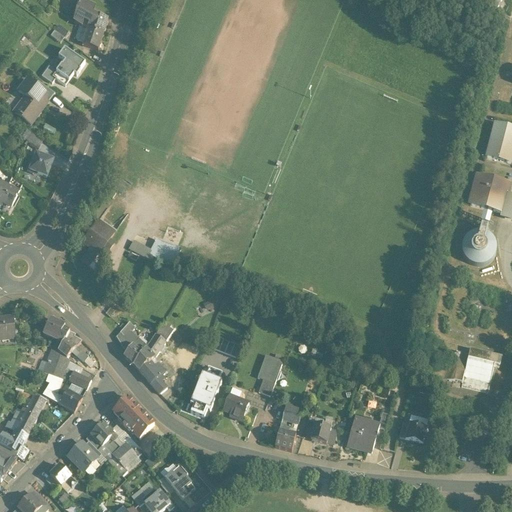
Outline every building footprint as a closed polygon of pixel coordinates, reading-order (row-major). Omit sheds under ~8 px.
[(93,5),(83,0),(82,0),(80,7),(79,6),(75,22),(82,26),(84,20),(86,22),(90,22),(92,15),(90,14),(93,5)] [(503,0),(470,0),(470,1),(495,15),(503,0)] [(108,20),(92,15),(90,22),(87,30),(103,35),(108,20)] [(68,32),(58,24),(54,29),(64,37),(68,32)] [(87,30),(82,45),(98,50),(103,35),(87,30)] [(84,61),(63,47),(59,54),(65,58),(56,71),(53,75),(56,77),(65,84),(73,71),(76,73),(84,61)] [(53,75),(56,71),(49,66),(42,76),(52,83),(56,77),(53,75)] [(25,96),(13,112),(30,125),(47,102),(43,99),(46,94),(33,85),(26,80),(18,91),(25,96)] [(50,90),(37,80),(33,85),(46,94),(50,90)] [(54,94),(50,90),(46,94),(43,99),(47,102),(54,94)] [(511,161),(511,129),(494,126),(486,159),(511,165),(511,161)] [(26,130),(21,137),(27,141),(32,134),(26,130)] [(41,141),(32,134),(27,141),(38,149),(41,141)] [(53,160),(36,153),(30,170),(47,176),(53,160)] [(507,187),(478,180),(471,207),(500,215),(505,196),(507,187)] [(0,201),(11,207),(19,192),(0,181),(0,201)] [(511,197),(505,196),(500,215),(502,215),(501,221),(511,223),(511,197)] [(483,220),(479,234),(482,234),(486,236),(490,222),(483,220)] [(114,232),(98,221),(82,242),(90,247),(80,260),(89,266),(92,262),(103,247),(110,239),(114,232)] [(492,240),(488,237),(486,236),(482,234),(479,234),(475,234),(466,237),(463,241),(460,247),(460,254),(463,261),(467,266),(475,269),(482,268),(488,266),(492,261),(495,257),(495,249),(494,244),(492,240)] [(114,243),(110,239),(103,247),(108,250),(114,243)] [(180,251),(157,241),(150,254),(143,250),(142,252),(140,255),(147,259),(150,255),(172,267),(180,251)] [(142,252),(131,245),(129,248),(140,255),(142,252)] [(102,270),(92,262),(89,266),(99,273),(102,270)] [(115,312),(111,309),(106,315),(110,318),(115,312)] [(13,318),(0,319),(0,341),(9,340),(9,338),(15,337),(13,318)] [(50,320),(43,334),(57,342),(64,330),(65,327),(50,320)] [(165,322),(164,322),(155,337),(165,344),(175,330),(166,323),(166,322),(165,322)] [(124,330),(116,340),(119,345),(130,334),(134,329),(129,325),(127,326),(124,330)] [(64,330),(57,342),(63,345),(65,341),(69,333),(64,330)] [(208,332),(201,346),(205,348),(212,333),(208,332)] [(75,336),(69,333),(65,341),(76,348),(82,342),(74,338),(75,336)] [(138,341),(130,334),(119,345),(126,355),(124,359),(134,368),(147,348),(138,340),(138,341)] [(147,348),(134,368),(139,373),(150,387),(162,377),(165,375),(154,361),(165,344),(155,337),(147,348)] [(208,348),(236,359),(240,348),(212,337),(208,348)] [(76,348),(65,341),(63,345),(58,352),(66,360),(74,351),(76,348)] [(87,359),(76,348),(74,351),(78,355),(76,357),(84,363),(87,359)] [(64,362),(52,351),(43,374),(45,374),(49,376),(59,379),(64,370),(66,370),(68,364),(64,362)] [(496,359),(469,353),(465,372),(462,384),(461,389),(487,395),(493,370),(496,359)] [(283,363),(265,357),(257,380),(263,382),(274,386),(283,363)] [(94,366),(87,359),(84,363),(92,369),(94,366)] [(501,360),(496,359),(493,370),(498,372),(499,369),(501,360)] [(222,375),(208,369),(205,377),(202,376),(190,406),(193,407),(190,415),(204,420),(207,413),(210,414),(222,383),(219,382),(222,375)] [(66,370),(64,370),(59,379),(62,380),(63,379),(72,384),(87,391),(91,383),(66,370)] [(465,372),(456,370),(453,382),(462,384),(465,372)] [(59,379),(49,376),(47,380),(46,382),(50,384),(47,390),(56,396),(62,380),(59,379)] [(162,377),(150,387),(159,397),(167,390),(160,383),(162,381),(161,381),(163,379),(162,377)] [(274,386),(263,382),(258,394),(270,398),(274,386)] [(72,384),(67,392),(82,400),(87,391),(72,384)] [(82,400),(67,392),(63,400),(56,396),(47,390),(43,396),(74,415),(82,400)] [(30,396),(20,392),(17,398),(25,403),(27,402),(30,396)] [(243,396),(232,392),(229,398),(240,403),(241,399),(243,396)] [(35,398),(34,398),(28,409),(16,431),(27,437),(46,402),(43,401),(35,398)] [(240,403),(229,398),(223,413),(230,416),(230,418),(242,423),(249,406),(240,403)] [(128,400),(113,415),(139,441),(154,427),(128,400)] [(21,411),(17,409),(10,422),(8,421),(5,426),(16,431),(28,409),(27,409),(26,409),(23,408),(21,411)] [(301,417),(284,413),(282,422),(298,426),(301,417)] [(388,417),(382,415),(379,427),(380,427),(379,431),(384,433),(388,417)] [(379,427),(365,423),(364,429),(354,426),(355,420),(346,449),(360,453),(361,449),(372,452),(379,431),(380,427),(379,427)] [(332,422),(326,421),(324,426),(323,426),(322,429),(330,431),(332,422)] [(323,426),(315,424),(310,442),(326,446),(330,431),(322,429),(323,426)] [(111,433),(102,425),(90,437),(101,448),(102,449),(110,441),(113,444),(115,443),(117,440),(111,433)] [(418,428),(409,426),(407,431),(405,441),(422,446),(424,439),(427,439),(429,431),(426,430),(418,428)] [(290,429),(281,427),(279,434),(293,437),(294,434),(289,433),(290,429)] [(117,428),(111,433),(117,440),(115,443),(122,450),(126,446),(124,443),(128,439),(117,428)] [(402,429),(399,440),(405,441),(407,431),(402,429)] [(16,431),(11,439),(15,441),(16,439),(24,443),(28,438),(16,431)] [(337,433),(330,431),(326,446),(333,448),(332,448),(333,448),(337,433)] [(11,439),(3,434),(2,435),(3,436),(0,441),(0,445),(13,452),(17,445),(22,448),(22,447),(24,443),(16,439),(15,441),(11,439)] [(293,437),(279,434),(275,450),(291,454),(296,438),(293,437)] [(101,448),(90,437),(86,440),(89,443),(97,452),(101,448)] [(115,443),(113,444),(110,441),(102,449),(101,448),(97,452),(101,456),(122,478),(127,474),(124,470),(136,458),(138,460),(142,456),(138,452),(140,451),(128,439),(124,443),(126,446),(122,450),(115,443)] [(97,452),(89,443),(84,447),(97,461),(101,456),(97,452)] [(22,448),(17,445),(13,452),(0,445),(0,447),(17,458),(22,460),(28,450),(22,447),(22,448)] [(0,447),(0,474),(3,477),(17,458),(0,447)] [(84,447),(81,450),(76,450),(68,458),(84,474),(98,461),(84,447)] [(76,485),(58,467),(49,476),(57,484),(60,488),(65,484),(71,490),(76,485)] [(165,481),(174,492),(182,502),(187,498),(194,492),(184,479),(187,477),(180,469),(165,481)] [(57,484),(49,476),(45,480),(53,488),(57,484)] [(174,492),(165,481),(164,479),(159,483),(169,496),(174,492)] [(140,491),(131,499),(139,508),(144,505),(141,501),(145,498),(140,491)] [(64,494),(57,500),(62,505),(69,499),(64,494)] [(159,494),(145,506),(149,511),(163,511),(166,510),(168,511),(170,511),(174,509),(169,503),(167,504),(159,494)] [(33,495),(31,497),(30,495),(17,508),(18,508),(21,511),(36,511),(42,507),(41,506),(43,505),(33,495)] [(187,498),(182,502),(190,511),(194,508),(187,498)]
